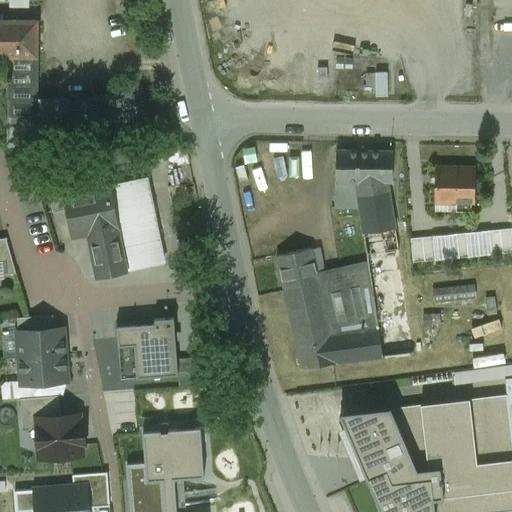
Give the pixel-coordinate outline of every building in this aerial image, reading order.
[(9,21),(0,20),(0,58),(8,58),(9,21)] [(38,20),(9,21),(8,58),(38,58),(38,20)] [(38,58),(8,58),(8,117),(9,117),(37,117),(37,99),(38,58)] [(134,90),(82,101),(88,133),(140,122),(139,118),(134,90)] [(140,122),(88,133),(82,101),(37,99),(37,117),(9,117),(8,147),(143,136),(140,122)] [(150,116),(139,118),(140,122),(143,136),(143,138),(154,136),(150,116)] [(392,152),(336,151),(336,183),(388,183),(392,183),(392,152)] [(474,169),(436,168),(435,203),(454,203),(471,203),(474,203),(474,169)] [(68,179),(45,184),(53,213),(68,210),(65,196),(72,195),(68,179)] [(147,179),(108,187),(126,270),(164,262),(147,179)] [(395,228),(388,183),(355,183),(363,233),(395,228)] [(72,195),(65,196),(68,210),(74,235),(89,232),(96,265),(104,274),(126,270),(108,187),(72,195)] [(471,203),(454,203),(454,208),(454,211),(470,211),(471,203)] [(511,228),(411,238),(413,263),(511,253),(511,228)] [(6,239),(0,239),(0,262),(2,263),(3,275),(16,274),(6,239)] [(316,274),(311,249),(277,257),(303,368),(337,363),(316,274)] [(368,262),(316,274),(337,363),(383,357),(368,262)] [(53,316),(17,318),(18,331),(54,329),(53,316)] [(174,318),(117,323),(122,379),(179,375),(178,359),(174,318)] [(18,331),(17,331),(19,358),(66,355),(63,328),(54,329),(18,331)] [(66,355),(19,358),(22,385),(68,382),(66,355)] [(202,357),(178,359),(179,375),(180,386),(204,384),(202,357)] [(507,395),(340,413),(381,511),(511,511),(511,377),(505,378),(507,395)] [(59,396),(20,399),(23,428),(39,427),(38,418),(61,416),(59,396)] [(61,416),(38,418),(39,427),(41,458),(81,455),(80,445),(84,444),(83,424),(79,425),(78,415),(61,416)] [(177,511),(175,478),(204,476),(201,428),(169,431),(169,432),(161,433),(161,431),(144,432),(146,463),(128,464),(131,511),(177,511)] [(74,475),(74,487),(87,486),(88,505),(111,504),(108,473),(74,475)] [(74,487),(15,491),(17,511),(37,510),(37,511),(88,511),(88,505),(87,486),(74,487)]
